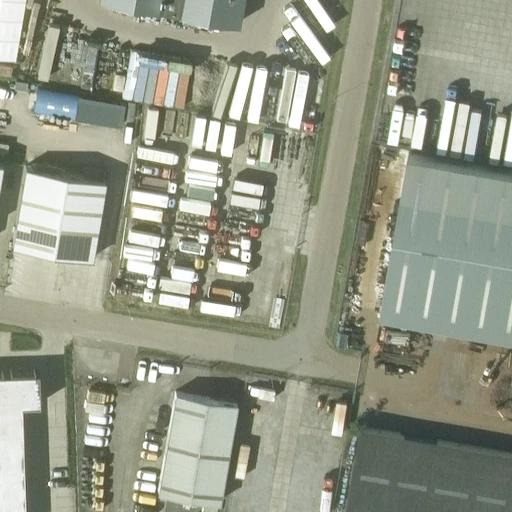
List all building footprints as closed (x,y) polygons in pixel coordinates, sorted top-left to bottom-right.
[(0,0),(0,56),(21,59),(29,0),(0,0)] [(107,0),(237,24),(241,0),(107,0)] [(239,111),(263,117),(276,64),(252,58),(239,111)] [(33,110),(73,118),(78,95),(37,88),(33,110)] [(380,313),(511,335),(511,171),(408,153),(380,313)] [(105,179),(25,166),(12,245),(91,259),(105,179)] [(38,371),(0,372),(0,511),(24,511),(21,405),(39,404),(38,371)] [(158,493),(220,503),(237,403),(175,393),(158,493)] [(344,511),(511,511),(511,452),(360,426),(344,511)]
